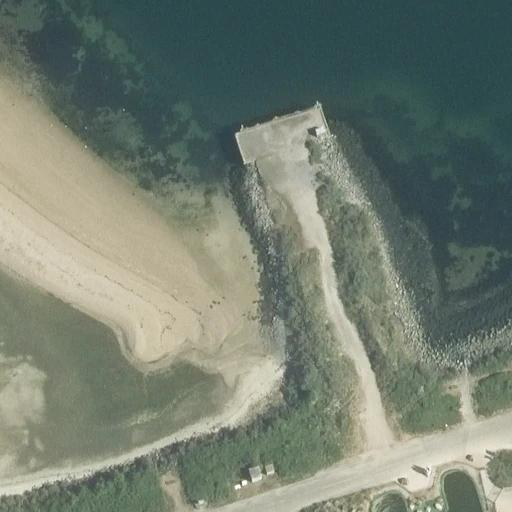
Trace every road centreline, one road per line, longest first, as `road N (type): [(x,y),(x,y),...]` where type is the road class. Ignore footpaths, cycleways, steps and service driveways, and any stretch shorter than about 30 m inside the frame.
road 1 (track): [(288,158),(389,466)]
road 2 (track): [(255,511),(505,426)]
